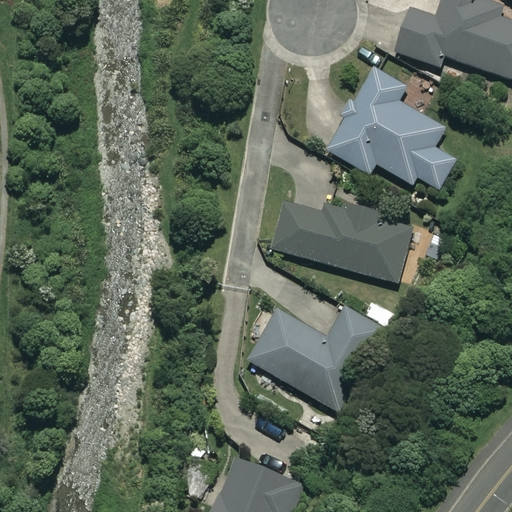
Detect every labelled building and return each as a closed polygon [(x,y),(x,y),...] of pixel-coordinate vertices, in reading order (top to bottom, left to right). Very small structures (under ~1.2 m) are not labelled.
[(511,4),(499,0),(442,0),(436,18),(410,9),(394,54),(438,69),(442,58),(511,82),(511,4)] [(402,89),(371,71),(324,151),(367,176),(373,165),(412,188),(417,179),(438,192),(455,163),(431,149),(442,130),(394,103),(402,89)] [(320,215),(285,205),(272,251),(397,286),(412,233),(375,223),(376,218),(324,204),(320,215)] [(387,333),(343,309),(326,340),(275,312),(247,363),(341,415),(387,333)] [(295,511),(305,491),(235,459),(212,508),(210,511),(295,511)]
